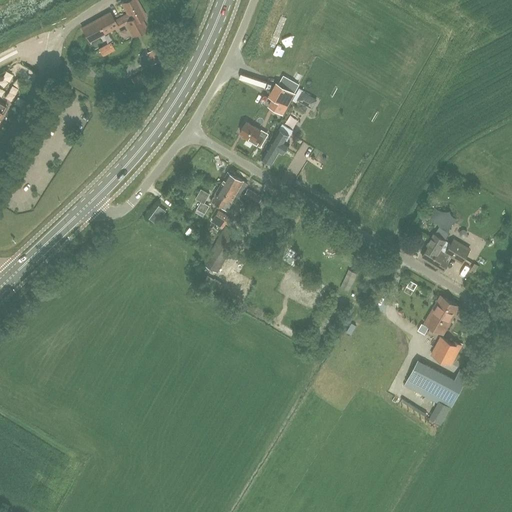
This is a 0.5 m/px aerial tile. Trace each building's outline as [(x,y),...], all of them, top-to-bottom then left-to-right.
[(115,22),(109,12),(81,27),(89,41),(116,26),(117,27),(126,23),(133,36),(146,29),(140,19),(145,17),(135,0),(129,0),(122,4),(128,14),(115,22)] [(103,56),(116,49),(112,41),(99,48),(103,56)] [(146,53),(153,64),(163,58),(157,47),(146,53)] [(134,85),(144,79),(140,73),(131,79),(134,85)] [(282,114),(294,93),(278,84),(271,97),(273,98),(269,106),(282,114)] [(317,100),(302,91),(296,100),(312,109),(317,100)] [(246,122),(240,132),(244,135),(242,137),(258,146),(263,138),(258,135),(261,131),(246,122)] [(283,154),(290,143),(287,141),(290,135),(279,128),(275,136),(275,137),(262,158),(271,164),(279,151),(283,154)] [(230,171),(229,173),(228,172),(210,202),(227,212),(232,203),(234,204),(247,183),(234,175),(235,174),(230,171)] [(199,200),(201,202),(196,209),(205,214),(209,206),(204,203),(209,194),(204,191),(199,200)] [(151,218),(159,223),(167,210),(159,205),(151,218)] [(218,211),(215,218),(224,223),(228,217),(218,211)] [(202,264),(218,273),(241,235),(226,226),(202,264)] [(448,262),(442,259),(445,254),(437,249),(443,239),(433,233),(426,245),(428,246),(422,257),(444,270),(448,262)] [(453,238),(445,252),(463,263),(471,249),(453,238)] [(441,296),(425,323),(442,333),(458,306),(441,296)] [(440,337),(431,354),(450,364),(460,344),(454,341),(453,343),(440,337)] [(463,384),(418,360),(406,382),(451,406),(463,384)]
